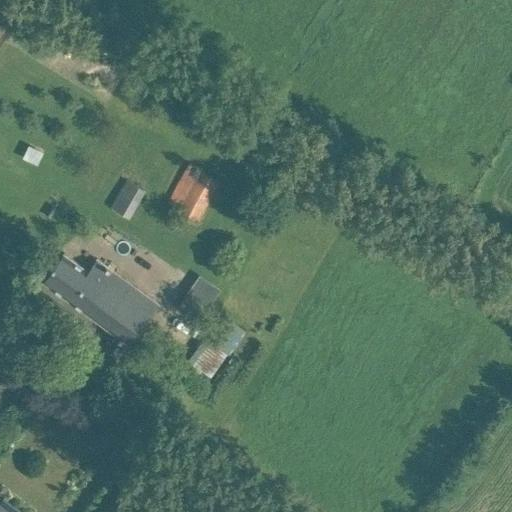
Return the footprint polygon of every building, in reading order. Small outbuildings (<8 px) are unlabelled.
[(27,143),(21,156),(40,163),(45,150),(27,143)] [(199,221),(221,180),(197,166),(175,208),(199,221)] [(130,217),(146,190),(126,178),(110,205),(130,217)] [(130,343),(142,327),(159,303),(98,258),(90,269),(64,251),(43,280),(130,343)] [(178,306),(199,320),(219,291),(198,277),(178,306)] [(190,363),(216,375),(228,350),(201,338),(190,363)] [(19,511),(3,499),(0,503),(0,511),(19,511)]
